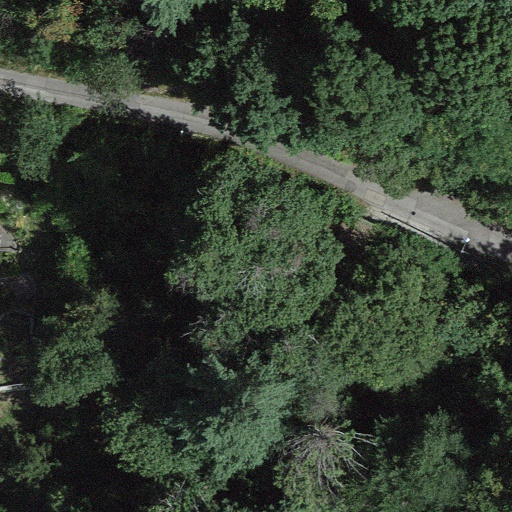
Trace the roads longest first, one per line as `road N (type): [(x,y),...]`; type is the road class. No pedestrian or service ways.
road 1 (residential): [(0,87),(92,102),(285,160),(511,258)]
road 2 (trunk): [(511,449),(0,357)]
